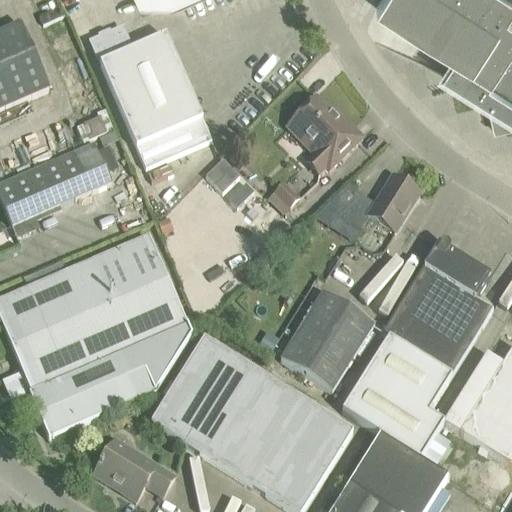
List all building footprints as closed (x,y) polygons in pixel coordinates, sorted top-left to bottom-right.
[(138,0),(144,13),(173,0),(138,0)] [(441,74),(458,85),(486,103),(493,132),(511,127),(511,0),(380,0),(375,9),(452,57),(441,74)] [(0,116),(50,95),(21,28),(0,36),(0,116)] [(122,31),(90,45),(146,174),(211,146),(165,39),(132,53),(122,31)] [(358,145),(316,102),(292,127),(319,154),(307,165),(319,178),(327,171),(330,174),(358,145)] [(106,148),(112,146),(102,118),(73,129),(79,146),(90,142),(100,169),(112,165),(106,148)] [(0,203),(13,233),(95,197),(77,157),(0,190),(0,203)] [(375,208),(360,199),(338,222),(360,236),(369,221),(395,237),(419,197),(392,180),(375,208)] [(292,212),(274,194),(266,202),(284,219),(292,212)] [(156,226),(161,239),(173,234),(167,221),(156,226)] [(148,241),(0,305),(0,326),(31,398),(29,399),(48,443),(156,396),(191,340),(148,241)] [(475,304),(489,281),(449,256),(449,255),(449,254),(449,253),(449,252),(449,251),(448,250),(448,249),(447,248),(445,248),(444,248),(443,248),(442,248),(441,248),(440,250),(438,249),(381,339),(387,343),(341,416),(370,434),(410,461),(419,466),(443,428),(427,418),(492,315),(475,304)] [(332,401),(373,334),(322,302),(281,369),(332,401)] [(204,344),(150,429),(282,511),(305,511),(353,437),(204,344)] [(511,470),(511,468),(511,352),(459,437),(511,470)] [(333,511),(428,511),(446,484),(448,485),(419,466),(410,461),(370,434),(341,416),(341,417),(377,440),(376,441),(378,442),(333,511)] [(93,479),(136,506),(145,491),(162,501),(175,481),(115,444),(93,479)]
